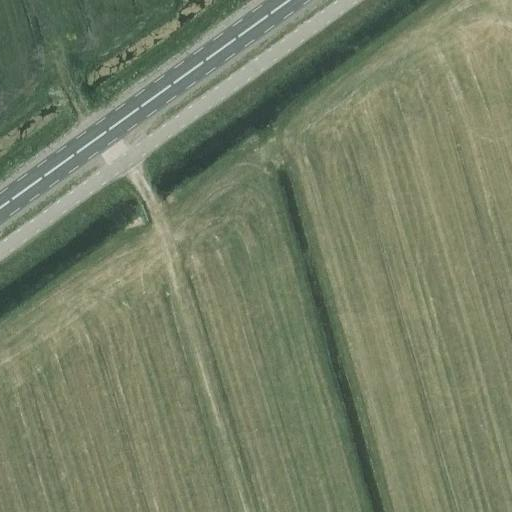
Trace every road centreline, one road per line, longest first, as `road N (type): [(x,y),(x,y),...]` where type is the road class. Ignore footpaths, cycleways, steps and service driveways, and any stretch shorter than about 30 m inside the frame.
road 1 (unclassified): [(0,252),(350,0)]
road 2 (primary): [(0,208),(289,0)]
